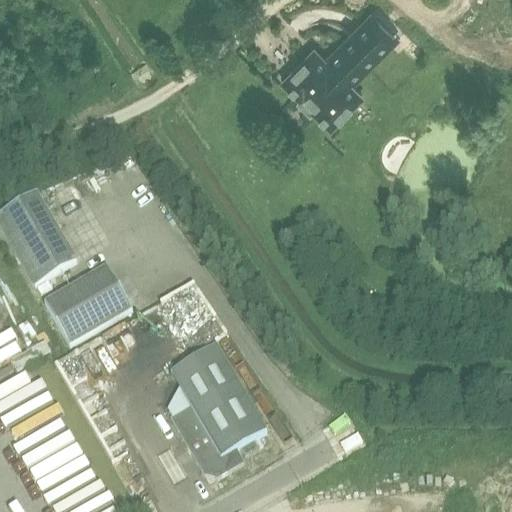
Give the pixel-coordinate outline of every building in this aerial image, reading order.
[(325,61),(314,50),(283,81),(301,98),(304,95),(316,107),(313,111),(331,128),(361,97),(350,87),(398,38),(372,13),(325,61)] [(0,216),(0,230),(35,290),(77,265),(36,196),(0,216)] [(64,201),(56,204),(63,222),(71,218),(64,201)] [(44,306),(69,349),(131,313),(107,270),(44,306)] [(375,309),(382,298),(352,279),(345,291),(375,309)] [(203,478),(217,482),(244,466),(236,452),(267,435),(216,349),(170,376),(190,410),(170,422),(203,478)] [(20,362),(26,373),(45,362),(38,351),(20,362)] [(16,419),(48,395),(38,382),(6,405),(16,419)] [(68,415),(17,434),(24,451),(74,432),(68,415)] [(341,434),(346,454),(367,449),(362,429),(341,434)]
